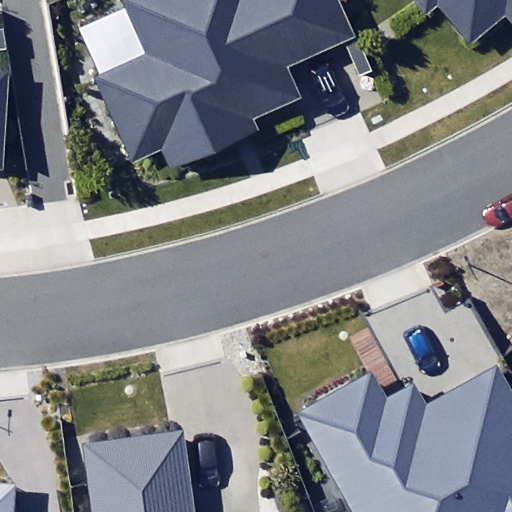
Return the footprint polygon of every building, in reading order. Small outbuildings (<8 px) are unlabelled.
[(170,166),(254,129),(250,120),(301,98),(288,66),(356,36),(339,0),(119,0),(143,53),(89,77),(129,166),(163,151),(170,166)] [(505,6),(511,15),(511,0),(414,0),(425,12),(440,0),(442,0),(470,34),(505,6)] [(0,168),(2,169),(10,72),(0,70),(0,168)] [(290,413),(346,511),(511,511),(511,394),(497,368),(422,411),(407,386),(385,399),(368,369),(290,413)] [(88,483),(92,511),(194,511),(182,431),(83,446),(88,483)] [(0,511),(16,511),(18,479),(0,478),(0,511)]
